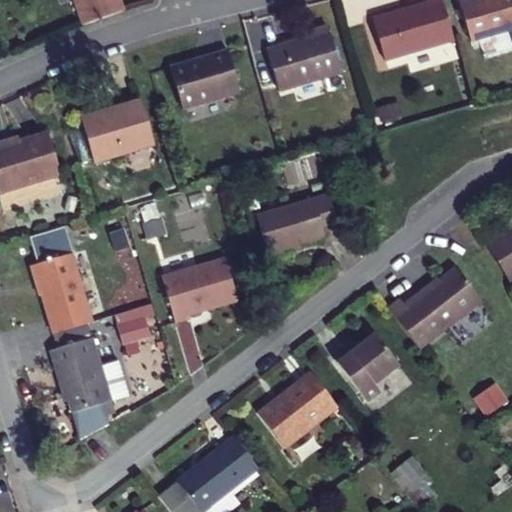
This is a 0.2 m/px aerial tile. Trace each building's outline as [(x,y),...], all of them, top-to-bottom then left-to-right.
[(75,0),(82,21),(123,8),(120,0),(75,0)] [(454,39),(442,0),(427,0),(428,4),(372,21),(384,58),(454,39)] [(511,0),(461,0),(460,0),(471,39),(511,27),(511,0)] [(326,30),(324,23),(296,32),(298,38),(326,30)] [(339,72),(326,30),(298,38),(265,47),(277,89),(339,72)] [(227,49),(168,66),(180,110),(240,93),(227,49)] [(141,100),(121,106),(123,111),(82,124),(93,163),(154,145),(141,100)] [(80,117),(82,124),(123,111),(121,106),(80,117)] [(44,136),(14,145),(3,148),(2,144),(0,144),(0,194),(56,177),(44,136)] [(336,147),(326,150),(329,162),(340,159),(336,147)] [(256,214),(268,253),(299,245),(324,237),(323,231),(337,228),(327,193),(256,214)] [(360,216),(363,227),(376,222),(373,212),(360,216)] [(511,281),(511,228),(485,245),(509,283),(511,281)] [(300,251),(299,245),(268,253),(270,260),(300,251)] [(54,335),(93,323),(72,257),(34,268),(54,335)] [(159,279),(174,326),(190,321),(188,316),(236,301),(224,260),(159,279)] [(388,312),(419,351),(482,302),(456,270),(408,308),(402,302),(388,312)] [(149,338),(143,320),(118,328),(123,345),(149,338)] [(332,361),(366,403),(379,394),(373,387),(399,367),(374,337),(349,356),(345,351),(332,361)] [(61,394),(65,393),(68,402),(71,415),(109,404),(126,399),(116,364),(98,369),(90,340),(49,351),(61,394)] [(336,407),(308,372),(294,382),(296,385),(274,403),(271,402),(257,413),(283,446),(336,407)] [(228,511),(239,504),(229,490),(256,468),(233,439),(176,483),(198,511),(228,511)] [(402,496),(428,475),(411,455),(385,475),(402,496)] [(198,511),(176,483),(158,498),(168,511),(198,511)]
